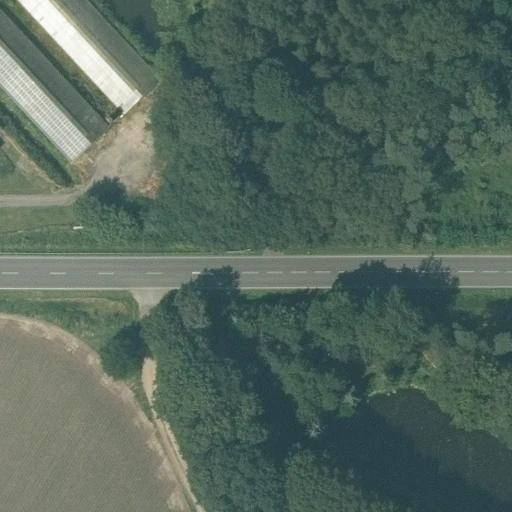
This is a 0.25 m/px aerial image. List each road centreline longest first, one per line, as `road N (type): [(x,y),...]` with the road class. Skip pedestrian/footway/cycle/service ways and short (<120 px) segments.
road 1 (secondary): [(511,264),(0,267)]
road 2 (track): [(144,265),(169,428),(201,511)]
